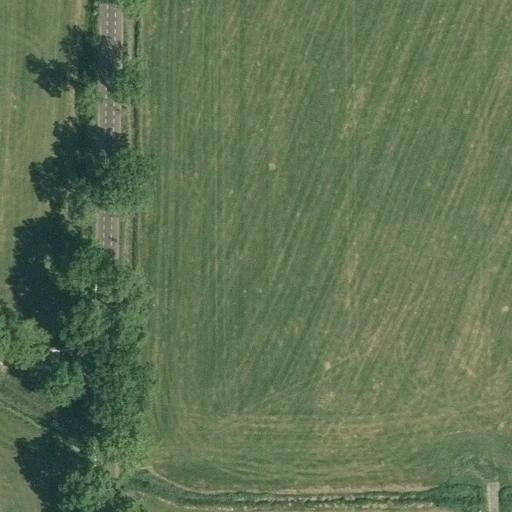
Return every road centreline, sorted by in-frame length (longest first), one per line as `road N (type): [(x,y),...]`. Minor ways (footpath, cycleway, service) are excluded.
road 1 (unclassified): [(111,353),(115,0)]
road 2 (unclassified): [(113,511),(111,353)]
